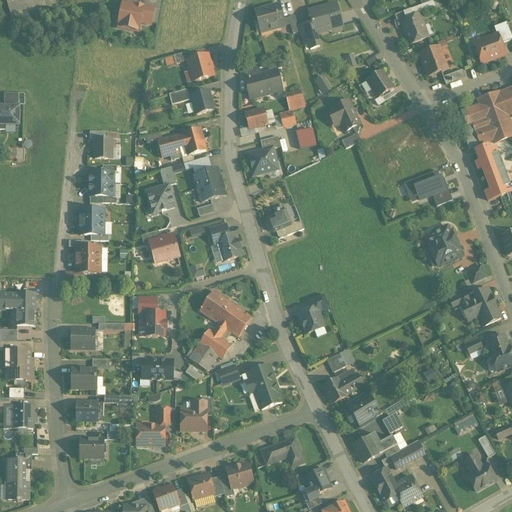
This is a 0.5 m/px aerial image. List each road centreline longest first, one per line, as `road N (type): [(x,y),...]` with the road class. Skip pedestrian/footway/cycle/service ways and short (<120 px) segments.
road 1 (residential): [(240,0),(230,50),(229,153),(272,308),(317,411)]
road 2 (residential): [(65,504),(52,325),(77,97)]
road 3 (residential): [(317,411),(65,504)]
road 4 (residential): [(511,299),(452,144),(424,102)]
road 5 (residential): [(424,102),(357,0)]
